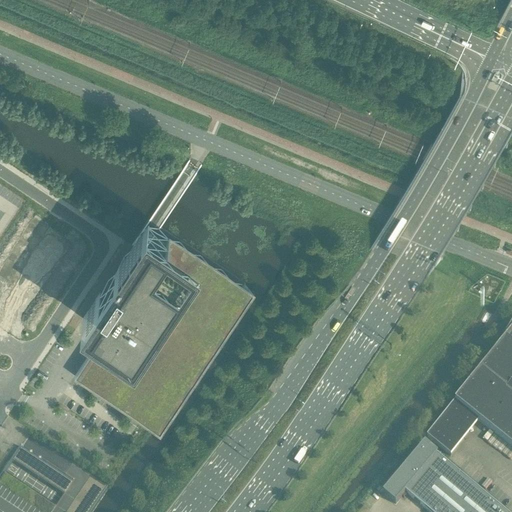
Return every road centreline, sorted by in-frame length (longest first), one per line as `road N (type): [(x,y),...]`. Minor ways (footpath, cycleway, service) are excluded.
road 1 (tertiary): [(511,268),(0,54)]
road 2 (primary): [(490,59),(393,233),(193,511)]
road 3 (primary): [(242,511),(422,245),(511,90)]
road 4 (unclassified): [(30,358),(102,242),(0,170)]
road 5 (motorway): [(365,0),(490,59)]
